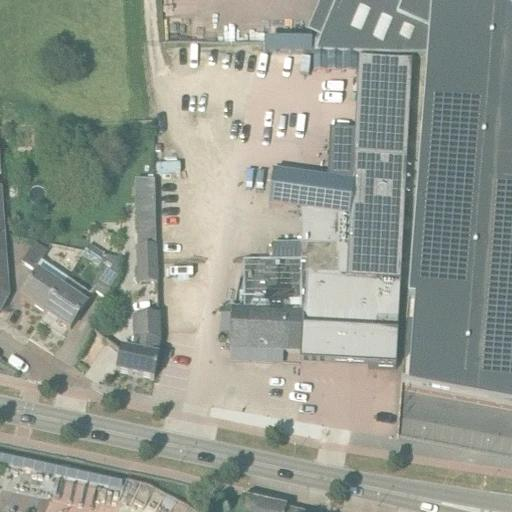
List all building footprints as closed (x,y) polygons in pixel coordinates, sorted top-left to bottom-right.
[(337,0),(315,55),(426,56),(407,298),(414,299),(407,384),(406,384),(406,386),(511,405),(511,18),(502,8),(496,2),(494,0),(337,0)] [(267,43),(267,51),(315,53),(315,45),(267,43)] [(301,262),(251,262),(243,262),(242,310),(230,310),(230,349),(300,353),(368,357),(367,369),(395,370),(400,282),(346,279),(347,262),(349,218),(364,221),(368,197),(369,186),(369,185),(354,183),(353,184),(272,173),(267,207),(333,216),(336,248),(301,248),(301,255),(301,262)] [(135,247),(153,246),(152,180),(132,180),(135,247)] [(41,263),(47,254),(35,245),(22,264),(34,273),(41,263)] [(135,247),(137,284),(157,283),(156,246),(135,247)] [(103,271),(91,290),(104,299),(118,279),(119,259),(105,256),(97,267),(103,271)] [(44,314),(60,290),(36,275),(21,298),(44,314)] [(70,331),(93,296),(85,291),(77,302),(60,290),(44,314),(70,331)] [(160,343),(159,316),(145,316),(132,316),(133,341),(130,354),(120,352),(116,372),(154,380),(159,358),(156,358),(160,343)] [(95,470),(0,451),(0,463),(93,482),(95,470)] [(285,511),(243,501),(240,511),(288,511),(285,511)]
